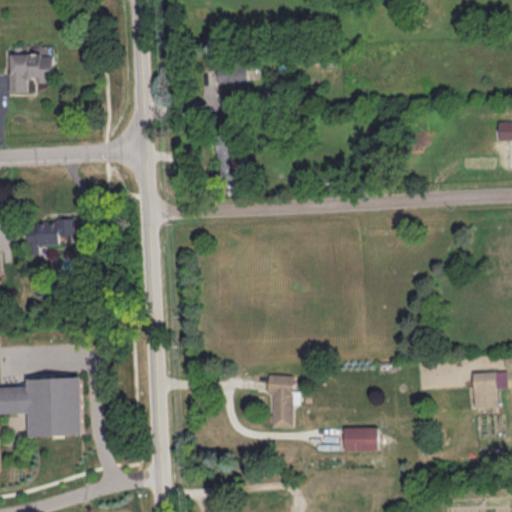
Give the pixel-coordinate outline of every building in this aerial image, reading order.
[(219,81),(248,80),(247,61),(218,62),(219,81)] [(511,119),(499,120),(499,139),(511,138),(511,119)] [(234,170),(233,129),(217,129),(219,171),(234,170)] [(62,243),(62,233),(79,233),(78,218),(39,218),(39,227),(28,227),(28,253),(40,253),(40,243),(62,243)] [(507,386),(506,369),(473,370),(475,406),(498,405),(497,386),(507,386)] [(273,392),(272,425),(293,425),(294,373),(269,372),(268,392),(273,392)] [(83,376),(28,378),(28,385),(0,386),(0,472),(1,472),(0,452),(0,413),(30,413),(31,438),(86,435),(83,376)] [(345,449),(379,448),(378,425),(345,425),(345,449)]
